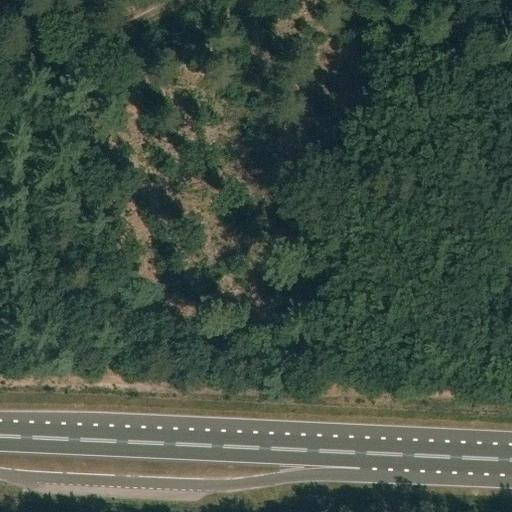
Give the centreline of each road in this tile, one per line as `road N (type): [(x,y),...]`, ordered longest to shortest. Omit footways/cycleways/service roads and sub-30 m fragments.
road 1 (trunk): [(360,453),(0,437)]
road 2 (track): [(225,0),(122,50),(0,56)]
road 3 (track): [(511,53),(364,0)]
road 4 (trunk): [(511,460),(360,453)]
